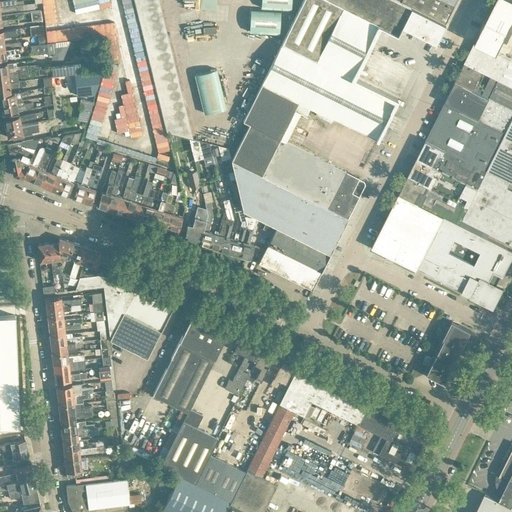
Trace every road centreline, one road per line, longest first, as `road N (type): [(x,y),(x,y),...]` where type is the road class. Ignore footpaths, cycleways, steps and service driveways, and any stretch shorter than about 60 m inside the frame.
road 1 (unclassified): [(306,333),(22,201)]
road 2 (residential): [(22,201),(58,508)]
road 3 (unclassified): [(346,253),(472,0)]
road 4 (unclassified): [(466,414),(306,333)]
road 5 (unclassified): [(346,253),(505,332)]
